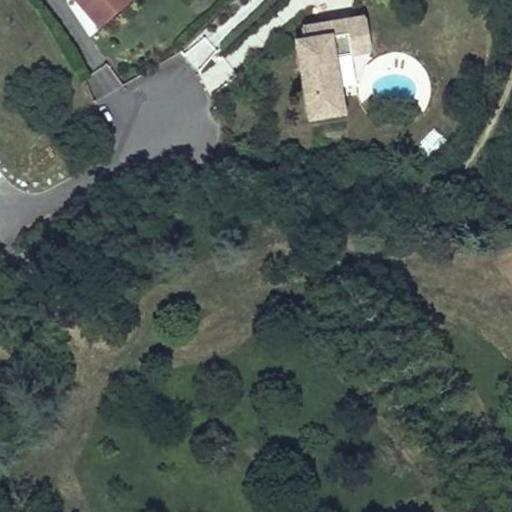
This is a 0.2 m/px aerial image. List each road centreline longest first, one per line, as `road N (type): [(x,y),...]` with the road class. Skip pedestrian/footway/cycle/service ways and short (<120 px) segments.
road 1 (track): [(417,200),(243,149),(103,183)]
road 2 (residential): [(167,110),(103,183),(38,206),(0,231)]
